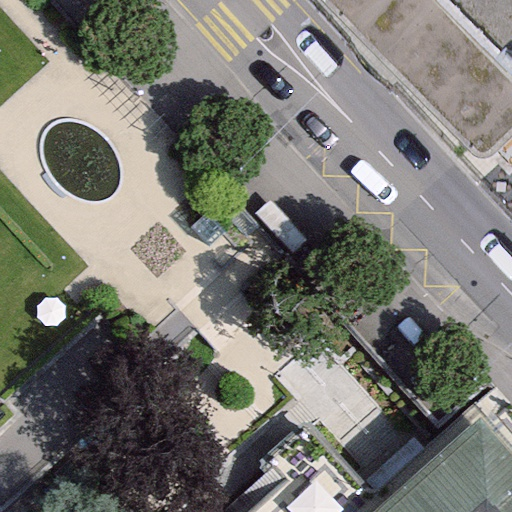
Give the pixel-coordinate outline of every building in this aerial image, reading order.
[(511,0),(335,0),(511,193),(511,0)] [(0,329),(29,304),(0,270),(0,350),(8,344),(0,335),(0,329)] [(69,456),(154,374),(107,325),(22,407),(69,456)] [(511,511),(511,417),(504,408),(391,511),(511,511)] [(328,453),(263,511),(370,511),(377,506),(328,453)]
